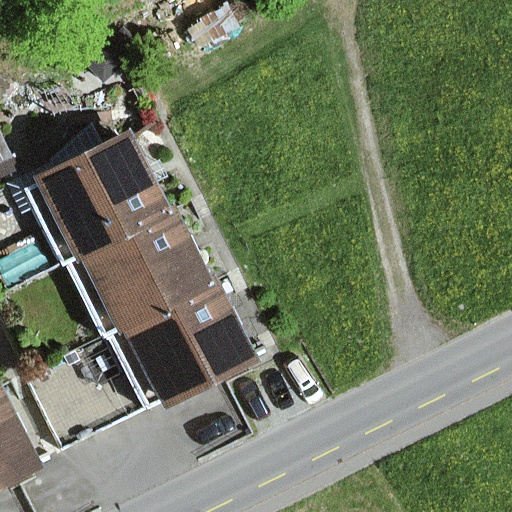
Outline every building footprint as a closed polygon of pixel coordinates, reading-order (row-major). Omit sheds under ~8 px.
[(0,164),(16,157),(0,124),(0,164)] [(130,132),(35,179),(76,261),(81,259),(171,214),(130,132)] [(171,214),(81,259),(119,334),(124,332),(213,287),(174,212),(171,214)] [(213,287),(124,332),(163,410),(257,363),(217,284),(213,287)] [(0,392),(0,490),(43,469),(3,390),(0,392)]
